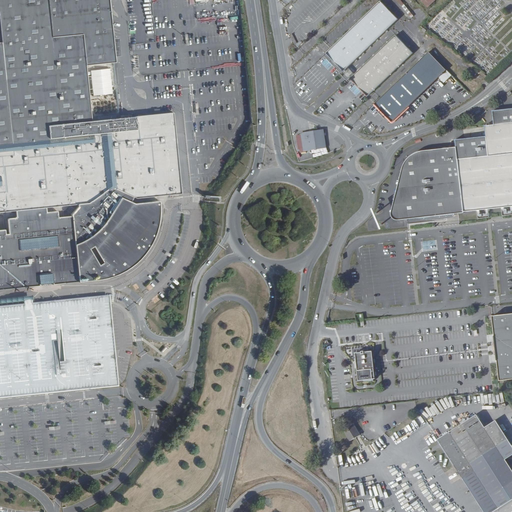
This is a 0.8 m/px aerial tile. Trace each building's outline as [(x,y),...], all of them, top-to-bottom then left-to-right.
[(137,203),(137,198),(138,199),(184,195),(177,122),(176,112),(94,121),(91,89),(95,89),(93,76),(90,76),(89,66),(119,63),(111,0),(0,0),(0,14),(3,42),(0,42),(0,290),(93,281),(107,279),(119,275),(130,269),(142,259),(151,246),(155,236),(159,222),(160,211),(159,201),(137,203)] [(381,1),(326,53),(344,71),(398,19),(381,1)] [(368,96),(413,53),(396,35),(351,78),(368,96)] [(392,122),(447,70),(429,52),(375,104),(392,122)] [(505,207),(511,206),(511,108),(493,110),(495,124),(486,125),(487,136),(456,140),(457,147),(423,150),(419,151),(416,153),(414,154),(412,155),(409,158),(407,160),(406,162),(403,167),(402,170),(392,212),(392,213),(392,214),(393,217),(394,218),(395,220),(398,220),(417,218),(455,214),(465,213),(465,212),(505,207)] [(301,133),(304,151),(326,147),(323,130),(301,133)] [(498,359),(500,380),(511,379),(511,313),(493,316),(495,336),(498,359)] [(358,380),(375,378),(372,351),(363,352),(363,351),(360,351),(361,352),(355,353),(358,380)] [(438,439),(485,511),(492,511),(511,499),(511,468),(506,459),(511,455),(511,444),(496,420),(485,427),(477,414),(438,439)] [(360,435),(354,424),(345,430),(351,441),(360,435)]
